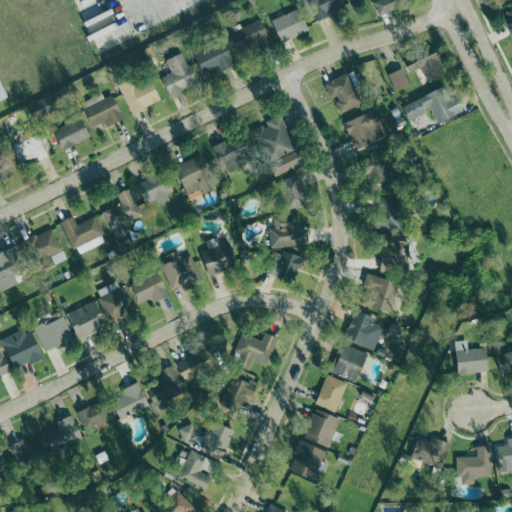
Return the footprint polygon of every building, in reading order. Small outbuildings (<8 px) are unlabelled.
[(343,0),(332,0),(314,0),(314,16),(343,16),(343,0)] [(399,0),(386,0),(375,4),(379,16),(402,7),(399,0)] [(273,19),(282,41),(310,31),(302,8),(273,19)] [(271,45),(266,22),(231,29),(236,52),(271,45)] [(236,66),(226,40),(206,48),(208,52),(196,56),(203,74),(217,69),(218,72),(236,66)] [(422,68),(427,82),(446,75),(437,50),(407,61),(411,72),(422,68)] [(166,60),(172,73),(162,77),(170,96),(198,85),(184,52),(166,60)] [(388,75),(396,92),(411,86),(403,68),(388,75)] [(342,112),(362,104),(349,73),(326,83),(332,99),(336,97),(342,112)] [(0,103),(10,99),(0,75),(0,103)] [(120,83),(130,113),(161,103),(153,81),(138,86),(136,78),(120,83)] [(402,106),(409,121),(431,111),(436,123),(465,110),(458,94),(449,98),(445,87),(402,106)] [(106,126),(124,119),(115,94),(104,98),(103,94),(84,101),(93,127),(105,122),(106,126)] [(52,98),(35,106),(40,117),(56,109),(52,98)] [(346,121),(354,149),(386,140),(380,116),(375,118),(373,113),(346,121)] [(297,150),(282,115),(266,121),(267,124),(253,130),(262,153),(268,151),(271,161),(297,150)] [(62,149),(91,139),(84,118),(54,129),(62,149)] [(250,163),(241,140),(227,145),(226,142),(213,147),(224,173),(250,163)] [(303,162),(297,150),(270,165),(277,177),(303,162)] [(204,154),(176,165),(189,199),(217,189),(204,154)] [(0,182),(16,176),(8,156),(0,159),(0,182)] [(167,193),(173,191),(164,171),(136,184),(146,204),(156,200),(159,205),(170,200),(167,193)] [(280,180),(286,207),(305,202),(299,176),(280,180)] [(103,211),(112,232),(143,220),(131,188),(117,194),(121,204),(103,211)] [(387,223),(378,223),(378,228),(403,229),(405,195),(388,194),(387,223)] [(77,224),(74,216),(60,222),(73,250),(88,243),(90,249),(107,242),(96,216),(77,224)] [(306,245),(305,228),(298,228),(297,216),(274,217),(275,228),(270,228),(271,247),(306,245)] [(23,242),(32,263),(44,258),(48,268),(67,259),(53,228),(23,242)] [(382,244),(381,272),(407,273),(408,235),(395,235),(394,245),(382,244)] [(208,250),(202,251),(208,275),(239,268),(232,242),(220,245),(218,238),(206,241),(208,250)] [(0,291),(19,285),(15,275),(21,273),(12,248),(0,252),(0,291)] [(191,255),(182,259),(178,251),(159,259),(174,291),(201,279),(191,255)] [(304,257),(283,251),(280,260),(271,258),(267,272),(296,281),(304,257)] [(141,302),(152,297),(154,303),(170,296),(157,268),(130,281),(141,302)] [(399,282),(368,274),(363,292),(374,295),(371,307),(390,312),(399,282)] [(127,285),(120,288),(117,282),(96,291),(110,323),(138,311),(127,285)] [(67,314),(79,339),(108,325),(96,300),(67,314)] [(376,349),(384,323),(353,314),(346,340),(376,349)] [(45,352),(74,340),(64,315),(34,327),(45,352)] [(45,357),(34,331),(26,334),(24,329),(2,338),(15,370),(45,357)] [(242,333),(234,355),(253,362),(254,360),(268,365),(278,338),(265,333),(262,341),(242,333)] [(458,373),(489,371),(487,348),(470,349),(469,340),(456,341),(458,373)] [(369,354),(344,344),(332,373),(357,383),(369,354)] [(511,344),(494,349),(501,376),(511,373),(511,344)] [(0,377),(11,373),(0,346),(0,377)] [(208,350),(177,363),(187,385),(217,371),(208,350)] [(173,398),(186,393),(174,365),(160,371),(163,380),(147,387),(158,412),(176,405),(173,398)] [(252,383),(232,376),(223,402),(243,409),(252,383)] [(317,406),(338,412),(346,382),(325,376),(317,406)] [(151,404),(139,382),(127,388),(129,393),(113,402),(122,419),(151,404)] [(86,431),(112,419),(104,400),(78,412),(86,431)] [(329,447),(341,419),(316,408),(303,436),(329,447)] [(57,422),(60,428),(45,435),(54,453),(84,439),(73,415),(57,422)] [(235,430),(215,422),(205,447),(225,455),(235,430)] [(184,442),(198,436),(193,424),(179,429),(184,442)] [(417,438),(412,458),(444,466),(450,442),(433,438),(432,442),(417,438)] [(511,470),(511,438),(508,438),(508,445),(495,447),(497,472),(511,470)] [(38,456),(35,448),(31,450),(26,439),(11,445),(18,464),(38,456)] [(317,479),(324,448),(298,442),(291,473),(317,479)] [(458,457),(459,485),(475,484),(475,477),(492,476),(490,446),(476,447),(476,457),(458,457)] [(0,451),(0,472),(9,469),(1,451),(0,451)] [(177,479),(207,491),(213,477),(199,472),(204,459),(187,452),(177,479)] [(502,490),(503,498),(511,497),(511,483),(510,484),(510,489),(502,490)] [(286,511),(270,503),(265,511),(286,511)]
